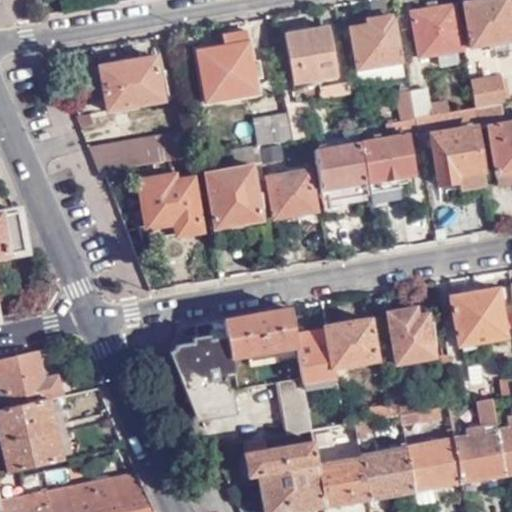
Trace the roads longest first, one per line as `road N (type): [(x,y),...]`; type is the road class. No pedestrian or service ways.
road 1 (residential): [(511,246),(93,319)]
road 2 (residential): [(0,45),(239,0)]
road 3 (tertiary): [(93,319),(0,103)]
road 4 (tertiary): [(173,511),(93,319)]
